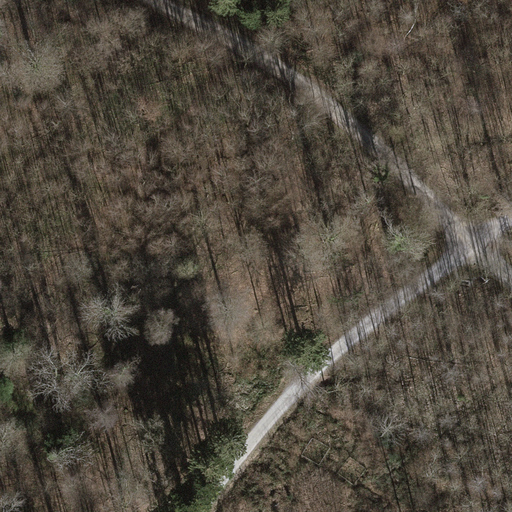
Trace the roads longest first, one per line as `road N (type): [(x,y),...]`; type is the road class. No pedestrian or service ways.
road 1 (track): [(511,216),(301,375),(193,511)]
road 2 (track): [(473,244),(328,104),(151,0)]
